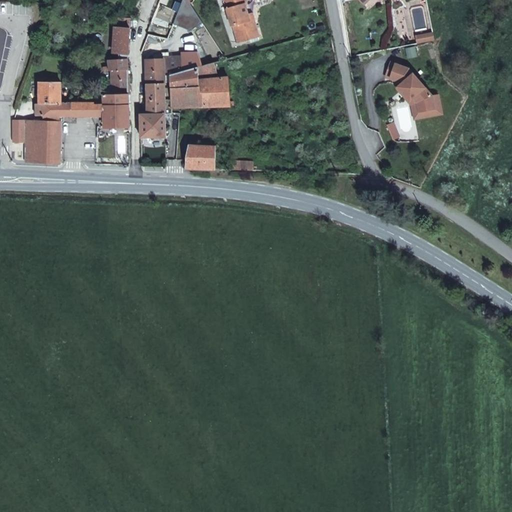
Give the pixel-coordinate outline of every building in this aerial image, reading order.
[(260,36),(255,19),(250,20),(248,14),(245,5),(247,4),(246,0),(224,0),(232,26),(234,25),(239,42),(260,36)] [(120,54),(128,54),(131,19),(118,18),(118,28),(115,53),(120,54)] [(146,59),(148,113),(165,113),(165,68),(182,66),(182,58),(163,57),(163,59),(146,59)] [(128,64),(128,59),(120,60),(109,61),(109,67),(109,70),(128,69),(128,64)] [(189,106),(233,105),(233,101),(230,102),(228,77),(220,77),(215,62),(171,75),(171,107),(182,107),(182,113),(189,113),(189,106)] [(431,96),(408,69),(390,62),(385,77),(399,82),(401,84),(406,90),(405,91),(411,99),(413,98),(417,103),(419,112),(434,109),(431,96)] [(109,70),(109,67),(105,68),(105,94),(128,93),(128,69),(109,70)] [(36,109),(36,115),(43,115),(56,116),(73,116),(72,103),(71,103),(61,102),(61,82),(50,82),(49,78),(44,78),(44,82),(40,82),(40,103),(36,103),(36,109)] [(437,94),(431,96),(434,109),(419,112),(417,103),(413,98),(411,99),(405,91),(406,90),(401,84),(397,87),(411,106),(414,120),(442,114),(437,94)] [(105,94),(103,94),(104,104),(104,105),(129,105),(129,99),(128,93),(105,94)] [(78,103),(74,103),(72,103),(73,116),(95,116),(94,104),(94,103),(78,103)] [(104,104),(94,104),(95,116),(105,116),(104,105),(104,104)] [(105,116),(105,127),(113,127),(129,127),(129,105),(104,105),(105,116)] [(170,121),(170,113),(165,113),(148,113),(140,114),(141,137),(166,137),(166,122),(170,121)] [(221,118),(214,118),(216,139),(230,139),(230,132),(221,133),(221,118)] [(25,160),(61,162),(61,121),(56,121),(44,121),(25,121),(25,148),(25,154),(25,160)] [(187,154),(187,168),(216,169),(216,147),(216,145),(216,142),(213,142),(213,146),(192,145),(187,154)] [(253,162),(232,162),(231,170),(256,171),(256,166),(253,166),(253,162)]
